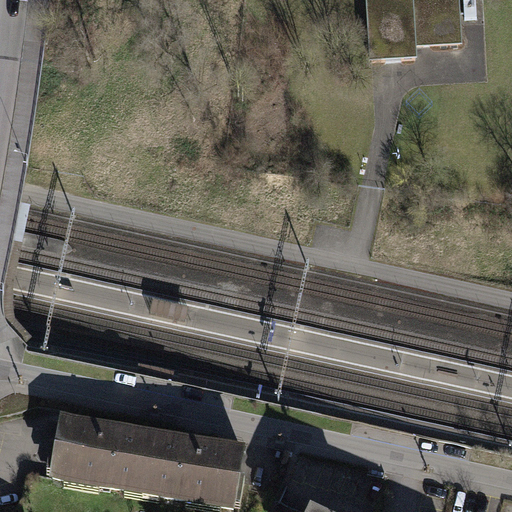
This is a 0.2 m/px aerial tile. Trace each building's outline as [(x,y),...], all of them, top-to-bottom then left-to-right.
[(424,0),(408,1),(413,5),(417,55),(461,53),(457,0),(424,0)] [(368,8),(372,69),(417,66),(417,55),(413,5),(368,8)] [(189,313),(155,305),(152,317),(187,324),(189,313)] [(174,373),(140,365),(137,375),(172,383),(174,373)] [(95,428),(56,421),(44,484),(199,511),(233,511),(244,454),(174,442),(95,428)]
